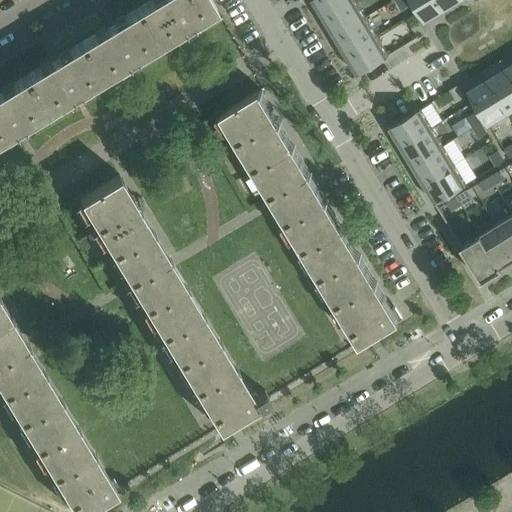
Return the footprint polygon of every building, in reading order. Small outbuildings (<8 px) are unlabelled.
[(151,0),(138,8),(159,43),(217,8),(211,0),(151,0)] [(313,0),(324,17),(350,0),(313,0)] [(350,0),(324,17),(335,35),(367,16),(356,0),(350,0)] [(410,3),(408,0),(396,0),(402,8),(410,3)] [(441,0),(415,0),(426,18),(445,6),(441,0)] [(82,42),(103,77),(159,43),(138,8),(82,42)] [(367,16),(335,35),(346,53),(378,34),(367,16)] [(419,36),(427,30),(421,20),(412,25),(419,36)] [(390,53),(378,34),(346,53),(358,73),(390,53)] [(103,77),(82,42),(26,76),(47,111),(103,77)] [(511,72),(508,66),(490,77),(509,109),(511,107),(511,72)] [(0,91),(0,139),(47,111),(26,76),(0,91)] [(490,77),(470,89),(490,121),(509,109),(490,77)] [(457,98),(466,93),(459,83),(451,88),(457,98)] [(260,89),(221,112),(262,180),(273,198),(361,342),(361,341),(378,331),(396,321),(403,316),(396,304),(393,306),(280,119),(281,115),(276,114),(262,90),(261,89),(260,89)] [(422,106),(391,125),(403,144),(434,125),(422,106)] [(476,110),(468,115),(474,126),(483,120),(476,110)] [(489,131),(483,120),(474,126),(480,136),(489,131)] [(445,143),(434,125),(403,144),(414,163),(445,143)] [(457,162),(445,143),(414,163),(425,181),(457,162)] [(497,163),(506,158),(500,148),(491,153),(497,163)] [(469,181),(457,162),(425,181),(437,201),(469,181)] [(504,180),(499,171),(489,177),(494,186),(504,180)] [(101,185),(79,198),(129,280),(219,428),(220,427),(236,417),(269,397),(264,389),(259,392),(257,393),(255,390),(251,392),(137,206),(138,201),(134,200),(120,176),(118,175),(105,183),(101,185)] [(494,186),(489,177),(479,184),(484,192),(494,186)] [(462,205),(472,199),(467,190),(457,197),(462,205)] [(452,211),(462,205),(457,197),(447,203),(452,211)] [(511,213),(499,222),(511,243),(511,213)] [(511,257),(511,243),(499,222),(482,232),(502,264),(511,257)] [(502,264),(482,232),(464,243),(485,277),(503,266),(502,264)] [(0,386),(71,503),(76,511),(79,511),(95,503),(112,492),(119,488),(112,477),(109,478),(0,299),(0,386)]
